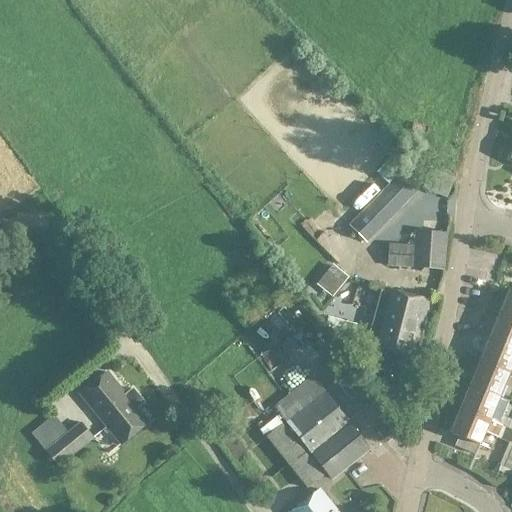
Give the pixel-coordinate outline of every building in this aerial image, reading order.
[(350,226),(351,226),(365,240),(428,178),(413,162),(379,196),(379,197),(350,226)] [(412,268),(412,267),(443,269),(446,234),(415,231),(414,246),(389,244),(387,266),(412,268)] [(333,265),(322,279),(337,292),(349,278),(333,265)] [(381,290),(374,317),(369,336),(374,337),(371,347),(413,359),(429,300),(387,289),(387,292),(381,290)] [(511,292),(510,291),(500,316),(511,320),(511,292)] [(271,312),(265,318),(285,336),(291,330),(271,312)] [(511,320),(500,316),(490,339),(511,348),(511,320)] [(344,334),(340,349),(353,352),(356,337),(344,334)] [(511,368),(511,348),(490,339),(480,363),(509,375),(511,368)] [(480,363),(470,387),(500,399),(509,375),(480,363)] [(120,445),(147,422),(136,408),(143,402),(132,389),(125,395),(107,373),(80,395),(106,427),(102,430),(106,435),(110,432),(120,445)] [(312,377),(274,407),(331,479),(369,449),(312,377)] [(500,399),(470,387),(461,411),(490,423),(500,399)] [(511,431),(490,423),(461,411),(451,435),(480,447),(485,434),(509,444),(511,443),(511,431)] [(54,416),(32,434),(58,467),(93,439),(80,423),(68,434),(54,416)] [(307,488),(322,476),(281,425),(266,437),(307,488)] [(511,446),(508,457),(507,457),(503,467),(511,470),(511,446)] [(337,511),(319,489),(289,511),(337,511)] [(365,511),(371,511),(381,505),(373,495),(360,505),(365,511)]
